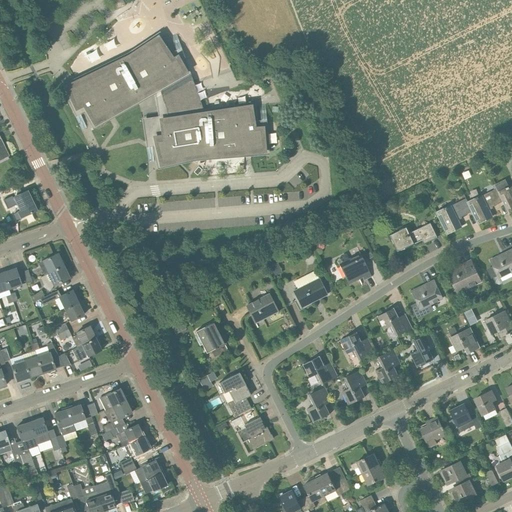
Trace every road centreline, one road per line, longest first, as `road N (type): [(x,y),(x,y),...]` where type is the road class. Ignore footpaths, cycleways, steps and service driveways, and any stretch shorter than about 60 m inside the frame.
road 1 (residential): [(511,230),(422,266),(266,370)]
road 2 (residential): [(200,502),(132,364)]
road 3 (residential): [(132,364),(67,226)]
road 4 (residential): [(67,226),(0,89)]
road 5 (residential): [(0,411),(132,364)]
road 6 (residential): [(392,412),(511,354)]
